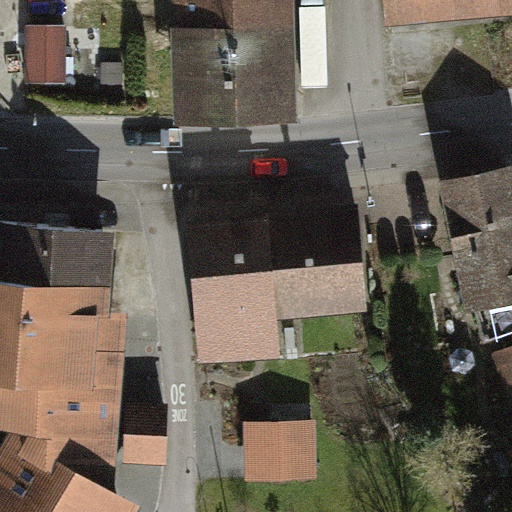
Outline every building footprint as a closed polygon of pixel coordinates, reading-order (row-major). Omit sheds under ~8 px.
[(298,0),(173,0),(171,107),(296,110),(298,0)] [(511,0),(405,0),(407,22),(511,15),(511,0)] [(511,189),(451,201),(468,294),(511,286),(511,189)] [(359,227),(203,229),(204,355),(269,354),(269,311),(360,310),(359,227)] [(120,238),(0,230),(0,268),(16,271),(5,305),(111,316),(120,238)] [(118,386),(111,316),(5,305),(16,271),(0,269),(0,374),(31,380),(9,438),(108,487),(118,386)] [(326,477),(323,417),(249,420),(251,481),(326,477)] [(108,487),(9,438),(0,452),(0,511),(141,511),(145,506),(108,487)]
